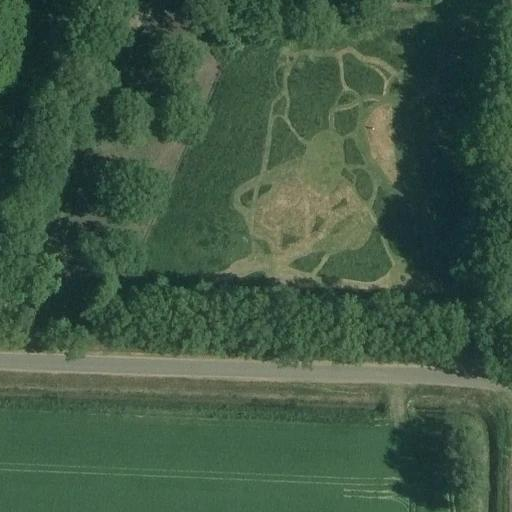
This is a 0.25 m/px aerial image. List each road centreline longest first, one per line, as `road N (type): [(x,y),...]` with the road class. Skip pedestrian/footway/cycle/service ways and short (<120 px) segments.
road 1 (unclassified): [(511,382),(0,361)]
road 2 (track): [(0,311),(32,263),(144,12),(166,0)]
